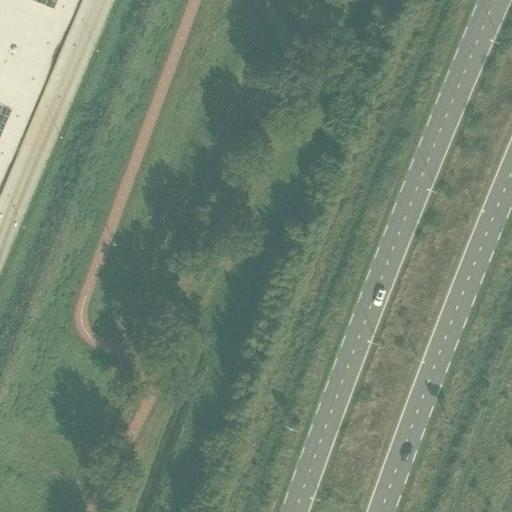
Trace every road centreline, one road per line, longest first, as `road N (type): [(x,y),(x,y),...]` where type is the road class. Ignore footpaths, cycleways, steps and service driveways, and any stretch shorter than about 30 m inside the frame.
road 1 (primary): [(492,0),(384,263),(296,511)]
road 2 (primary): [(382,511),(511,177)]
